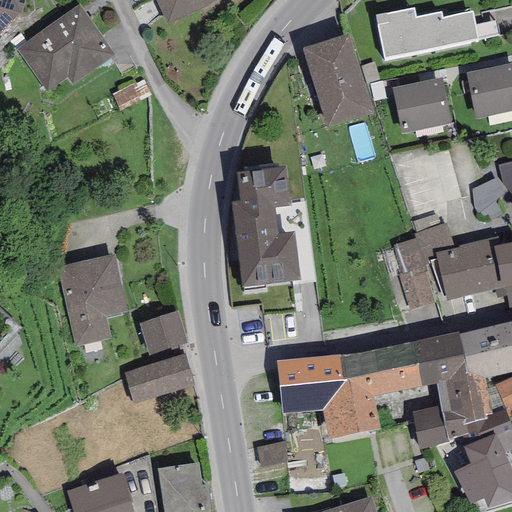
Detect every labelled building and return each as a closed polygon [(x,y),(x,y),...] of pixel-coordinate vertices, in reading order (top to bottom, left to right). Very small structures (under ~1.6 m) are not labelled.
[(25,0),(0,0),(0,36),(19,17),(25,0)] [(155,0),(167,26),(224,0),(155,0)] [(79,7),(16,51),(47,94),(67,80),(72,88),(115,58),(79,7)] [(414,10),(375,18),(384,62),(478,43),(472,14),(442,20),(441,15),(416,20),(414,10)] [(348,38),(302,53),(327,130),(373,116),(348,38)] [(511,65),(466,75),(475,122),(511,114),(511,65)] [(391,91),(400,136),(451,126),(441,80),(391,91)] [(455,251),(435,255),(436,260),(446,304),(494,292),(496,300),(511,296),(511,163),(499,167),(506,198),(511,197),(511,246),(495,250),(493,240),(458,248),(459,250),(455,251)] [(286,170),(236,177),(240,206),(232,207),(243,292),(300,285),(294,236),(278,238),(275,212),(291,210),(286,170)] [(412,222),(416,234),(440,227),(436,214),(412,222)] [(440,227),(416,234),(417,240),(425,266),(430,265),(429,263),(436,260),(435,255),(455,251),(447,224),(440,227)] [(417,240),(392,247),(393,249),(382,253),(389,279),(399,276),(413,323),(439,316),(425,266),(417,240)] [(114,257),(57,270),(75,348),(111,339),(106,320),(128,315),(114,257)] [(178,313),(139,326),(152,365),(124,375),(131,406),(195,387),(188,363),(193,361),(178,313)] [(0,351),(18,332),(0,314),(0,351)] [(458,336),(410,348),(420,390),(436,389),(440,408),(442,416),(451,414),(466,423),(491,418),(486,384),(511,375),(511,325),(459,338),(458,336)] [(339,357),(277,365),(283,415),(320,415),(328,442),(380,432),(372,399),(420,390),(410,348),(339,357)] [(511,379),(497,387),(506,413),(508,419),(511,416),(511,379)] [(442,416),(440,408),(412,415),(418,452),(462,439),(465,449),(494,438),(503,455),(511,451),(511,430),(508,419),(506,413),(491,418),(466,423),(451,414),(442,416)] [(494,438),(465,449),(462,450),(471,467),(453,476),(471,507),(482,503),(487,511),(511,503),(511,474),(510,466),(503,455),(494,438)] [(290,444),(262,446),(264,466),(292,464),(290,444)] [(198,465),(158,471),(163,511),(209,511),(208,486),(202,487),(198,465)] [(131,511),(121,477),(66,494),(71,511),(131,511)] [(326,511),(375,511),(372,498),(326,511)]
